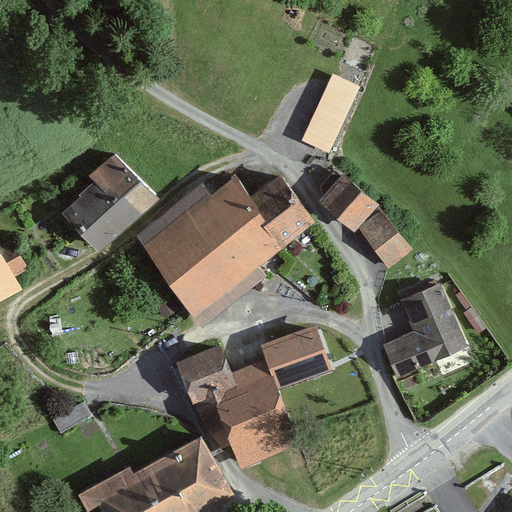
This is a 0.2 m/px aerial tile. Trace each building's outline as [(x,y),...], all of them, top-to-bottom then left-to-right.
[(329,67),(306,137),(336,147),(359,77),(329,67)] [(106,250),(169,194),(126,146),(64,202),(106,250)] [(258,187),(295,241),(322,222),(285,169),(258,187)] [(199,313),(295,241),(258,187),(246,171),(218,191),(208,178),(137,232),(199,313)] [(415,247),(390,204),(342,172),(325,196),(361,221),(386,264),(415,247)] [(0,303),(30,287),(0,230),(0,303)] [(384,348),(397,377),(433,361),(434,363),(472,348),(445,280),(406,295),(421,332),(384,348)] [(234,343),(185,358),(200,409),(211,406),(224,442),(235,438),(244,461),(309,437),(289,383),(339,364),(323,322),(267,343),(272,355),(240,363),(234,343)] [(107,511),(209,511),(240,495),(207,435),(99,496),(107,511)]
